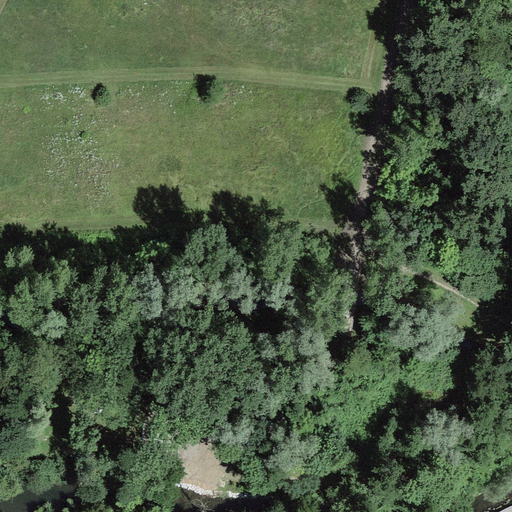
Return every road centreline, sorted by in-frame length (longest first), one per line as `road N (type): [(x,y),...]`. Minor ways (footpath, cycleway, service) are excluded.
road 1 (track): [(409,0),(360,243)]
road 2 (track): [(196,468),(216,418),(268,404),(316,370),(343,336)]
